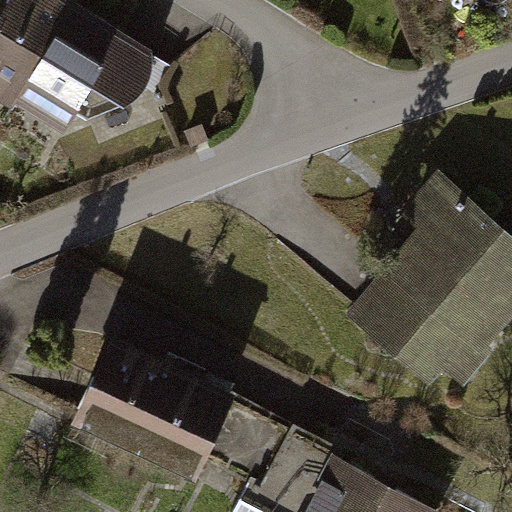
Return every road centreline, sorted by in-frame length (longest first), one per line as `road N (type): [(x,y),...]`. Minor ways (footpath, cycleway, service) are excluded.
road 1 (residential): [(0,257),(354,114)]
road 2 (residential): [(215,0),(314,61),(354,114)]
road 3 (residential): [(354,114),(511,61)]
